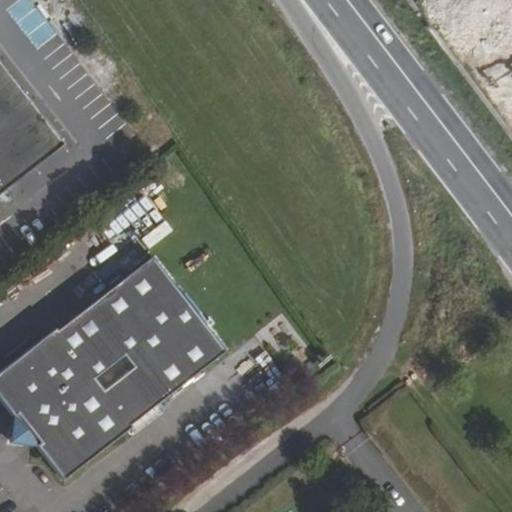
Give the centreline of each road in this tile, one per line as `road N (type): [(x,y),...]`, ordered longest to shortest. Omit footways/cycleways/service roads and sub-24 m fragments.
road 1 (unclassified): [(292,0),(389,182),(402,237),(401,279),(391,329),(337,416),(210,511)]
road 2 (primary): [(324,0),(511,241)]
